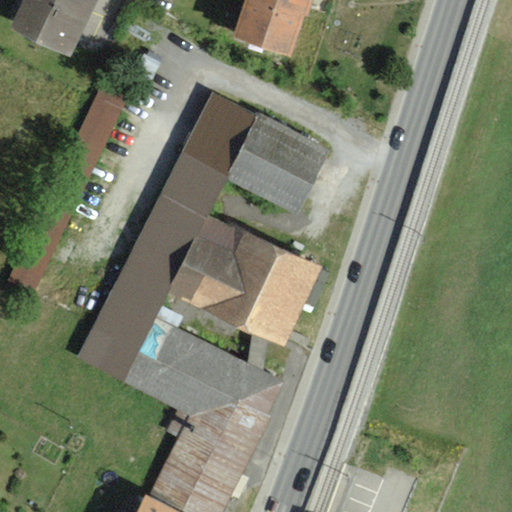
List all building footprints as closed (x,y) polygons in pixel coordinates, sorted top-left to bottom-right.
[(74,56),(99,0),(22,0),(10,27),(74,56)] [(314,0),(246,0),(235,35),(296,55),(314,0)] [(102,82),(6,290),(34,303),(130,95),(102,82)] [(149,495),(184,511),(224,511),(288,383),(160,319),(172,293),(212,214),(229,178),(260,116),(212,93),(80,360),(189,414),(149,495)] [(300,213),(333,147),(262,112),(260,116),(229,178),(300,213)] [(286,349),(325,269),(212,214),(172,293),(286,349)] [(184,511),(149,495),(140,511),(184,511)]
